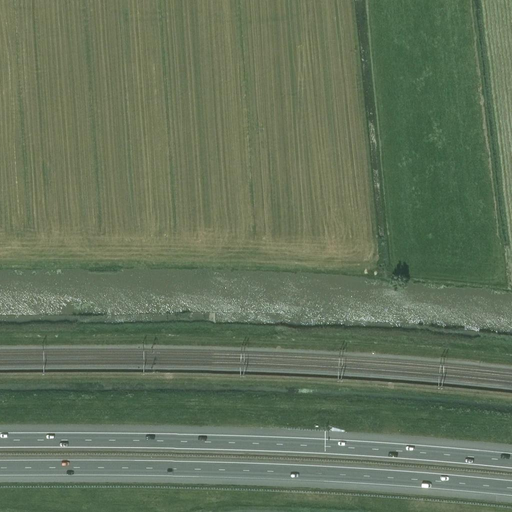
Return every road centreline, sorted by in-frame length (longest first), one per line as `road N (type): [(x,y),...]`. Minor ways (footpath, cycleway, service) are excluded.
road 1 (motorway): [(511,461),(253,443),(0,441)]
road 2 (motorway): [(0,468),(251,470),(511,488)]
